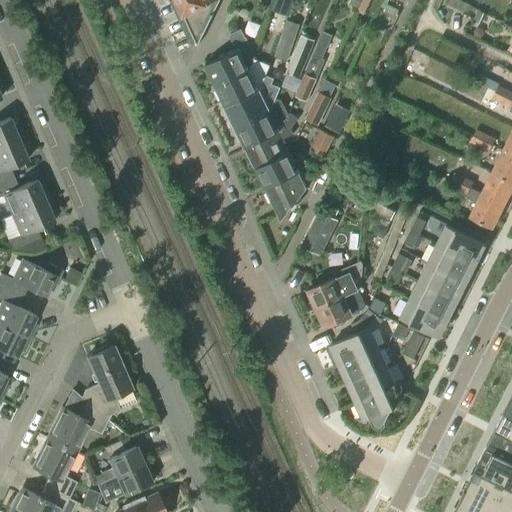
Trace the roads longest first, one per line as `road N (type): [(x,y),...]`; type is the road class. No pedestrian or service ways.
road 1 (residential): [(408,481),(323,440),(312,426),(220,199),(124,0)]
road 2 (residential): [(132,311),(0,2)]
road 3 (residential): [(511,277),(408,481)]
road 4 (residential): [(216,511),(132,311)]
road 5 (residential): [(0,466),(60,341),(132,311)]
